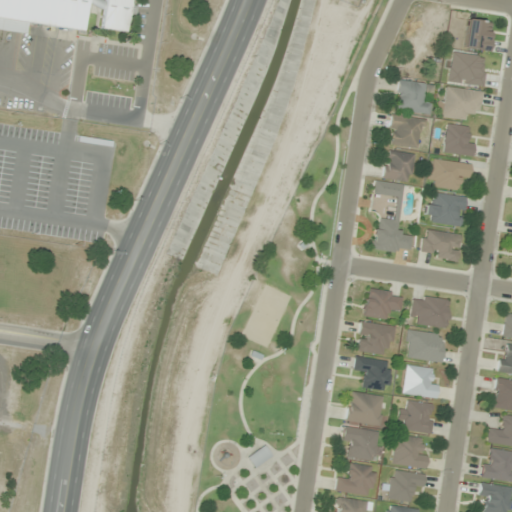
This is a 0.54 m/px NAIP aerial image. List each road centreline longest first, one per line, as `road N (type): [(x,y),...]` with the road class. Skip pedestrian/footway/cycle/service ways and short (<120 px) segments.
road 1 (tertiary): [(59,511),(80,392),(100,331),(246,0)]
road 2 (residential): [(303,511),(371,75),(403,0)]
road 3 (residential): [(447,511),(511,87)]
road 4 (residential): [(511,293),(342,264)]
